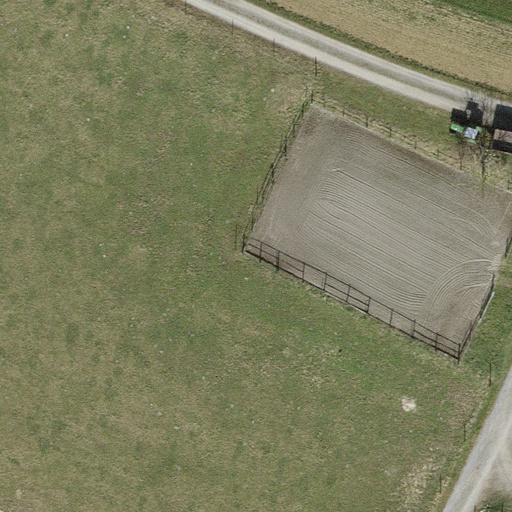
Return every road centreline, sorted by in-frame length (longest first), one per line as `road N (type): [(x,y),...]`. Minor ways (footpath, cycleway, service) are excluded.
road 1 (track): [(223,0),(346,63),(511,120)]
road 2 (track): [(458,511),(511,393)]
